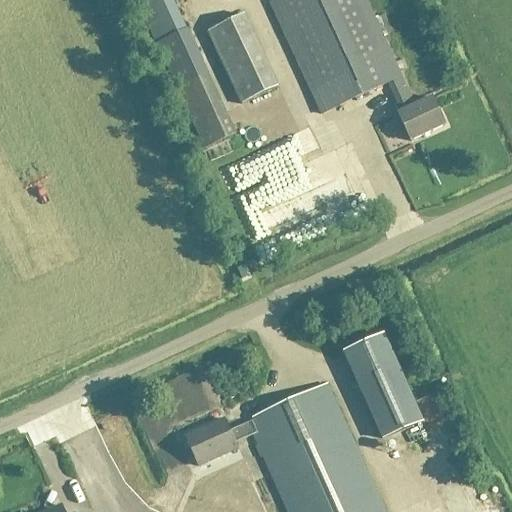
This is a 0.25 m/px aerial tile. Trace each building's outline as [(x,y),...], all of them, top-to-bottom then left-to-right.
[(136,0),(205,151),(236,137),(188,32),(187,32),(170,0),(136,0)] [(373,19),(363,0),(279,0),(269,5),(321,117),(388,85),(401,114),(398,116),(410,143),(444,128),(431,100),(414,108),(381,37),(390,32),(383,16),(377,19),(376,17),(373,19)] [(277,90),(243,17),(206,34),(241,107),(277,90)] [(406,150),(400,123),(379,128),(385,155),(406,150)] [(307,136),(217,169),(226,194),(263,181),(270,199),(270,198),(274,209),(341,184),(327,145),(313,150),(307,136)] [(258,244),(266,265),(280,259),(272,238),(258,244)] [(382,335),(341,354),(380,440),(420,422),(382,335)] [(382,511),(326,387),(252,420),(253,423),(229,434),(224,422),(184,440),(198,469),(237,452),(235,446),(252,438),(285,511),(382,511)] [(426,421),(439,414),(432,399),(419,406),(426,421)] [(48,496),(10,508),(11,511),(51,511),(53,511),(48,496)]
